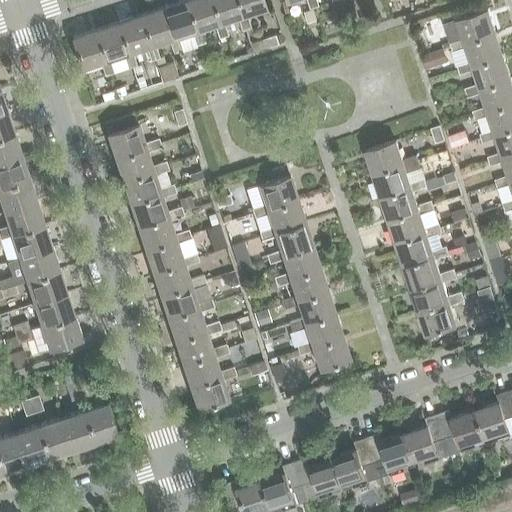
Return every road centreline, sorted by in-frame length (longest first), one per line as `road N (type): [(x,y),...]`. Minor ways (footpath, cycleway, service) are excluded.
road 1 (residential): [(168,464),(18,13)]
road 2 (residential): [(168,464),(511,352)]
road 3 (residential): [(17,511),(168,464)]
